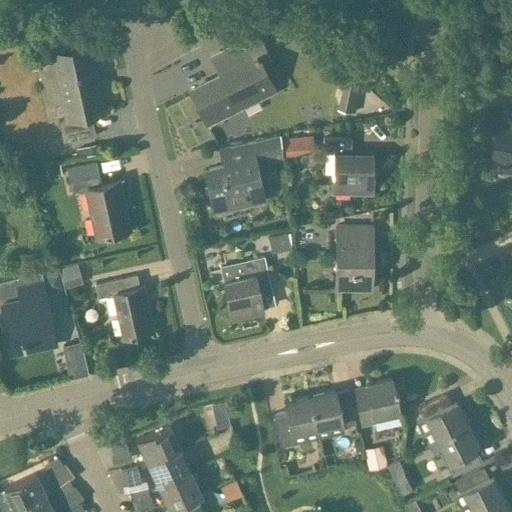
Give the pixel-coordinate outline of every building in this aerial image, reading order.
[(274,89),(260,62),(268,58),(257,36),(223,54),(230,71),(190,90),(207,123),(274,89)] [(88,48),(51,56),(65,119),(57,121),(62,142),(94,135),(90,114),(101,111),(88,48)] [(511,114),(506,113),(497,164),(511,166),(511,114)] [(310,134),(286,135),(287,152),(311,151),(310,134)] [(209,196),(212,213),(266,202),(262,185),(261,185),(255,160),(267,157),(268,163),(282,160),(280,136),(228,147),(232,162),(204,168),(210,196),(209,196)] [(323,154),(333,154),(332,194),(373,194),(373,153),(351,153),(352,139),(323,139),(323,154)] [(66,168),(68,177),(66,178),(70,193),(84,190),(96,238),(129,230),(118,181),(100,184),(97,171),(95,162),(66,168)] [(370,290),(371,226),(336,225),(335,289),(370,290)] [(286,233),(269,237),(272,253),(290,249),(286,233)] [(271,291),(263,256),(220,267),(224,282),(232,320),(264,313),(260,294),(271,291)] [(60,266),(64,286),(83,281),(78,262),(60,266)] [(98,297),(112,294),(122,338),(151,332),(140,286),(128,289),(124,277),(95,285),(98,297)] [(14,355),(54,346),(40,280),(16,286),(19,298),(1,302),(14,355)] [(89,372),(82,340),(62,344),(70,376),(89,372)] [(376,422),(375,417),(398,412),(391,379),(365,384),(367,394),(355,396),(361,425),(376,422)] [(350,397),(338,400),(336,390),(310,396),(317,429),(342,423),(342,427),(356,424),(350,397)] [(456,401),(449,405),(443,395),(419,408),(424,419),(429,416),(441,439),(468,425),(456,401)] [(292,434),(317,429),(310,396),(284,402),(286,411),(274,414),(280,441),(292,438),(292,434)] [(225,399),(212,403),(218,426),(231,423),(225,399)] [(180,448),(169,424),(135,439),(146,463),(180,448)] [(468,425),(441,439),(452,462),(446,465),(452,477),(477,465),(472,454),(480,449),(468,425)] [(112,455),(128,451),(126,443),(110,447),(112,455)] [(369,468),(388,464),(384,443),(365,447),(369,468)] [(146,463),(157,486),(191,471),(180,448),(146,463)] [(44,467),(49,474),(62,464),(57,457),(44,467)] [(402,459),(390,463),(400,493),(412,489),(402,459)] [(122,478),(138,474),(136,466),(120,469),(122,478)] [(462,494),(467,492),(476,511),(481,511),(506,500),(495,477),(486,481),(480,470),(456,481),(462,494)] [(191,471),(157,486),(167,509),(201,494),(191,471)] [(36,473),(3,489),(14,511),(15,511),(47,497),(36,473)] [(60,497),(73,487),(68,480),(55,490),(60,497)] [(227,503),(242,496),(243,496),(235,480),(220,487),(227,503)] [(133,500),(149,497),(147,489),(131,492),(133,500)] [(167,509),(168,511),(209,511),(201,494),(167,509)] [(15,511),(54,511),(47,497),(15,511)] [(408,503),(411,511),(422,511),(417,499),(408,503)] [(511,511),(506,500),(481,511),(511,511)] [(80,511),(83,510),(78,503),(66,511),(80,511)]
